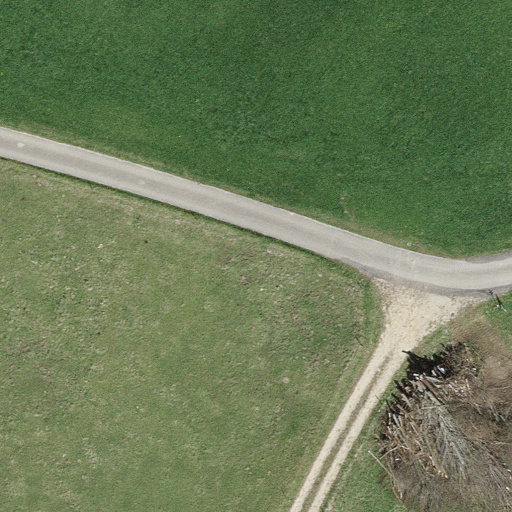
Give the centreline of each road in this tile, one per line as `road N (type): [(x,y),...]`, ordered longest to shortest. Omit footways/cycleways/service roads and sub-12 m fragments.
road 1 (track): [(511,267),(436,272),(0,148)]
road 2 (track): [(436,272),(343,431),(306,511)]
